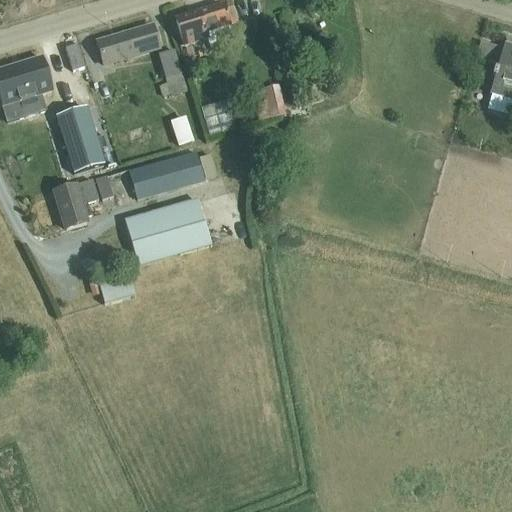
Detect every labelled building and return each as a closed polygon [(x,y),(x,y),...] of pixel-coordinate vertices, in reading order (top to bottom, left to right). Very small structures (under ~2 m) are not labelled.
[(199,14),(173,21),(182,51),(209,43),(209,42),(231,36),(229,29),(239,26),(233,9),(225,11),(223,6),(199,13),(199,14)] [(81,43),(69,46),(75,70),(102,65),(94,27),(78,31),(81,43)] [(97,43),(104,66),(159,51),(152,27),(97,43)] [(511,49),(505,48),(497,74),(494,73),(492,79),(495,80),(492,93),(511,98),(511,49)] [(174,51),(158,56),(170,98),(186,94),(174,51)] [(190,52),(181,55),(185,72),(192,70),(195,69),(190,52)] [(14,107),(52,95),(42,60),(0,73),(0,102),(2,110),(7,126),(19,122),(14,107)] [(58,84),(66,110),(79,106),(70,80),(58,84)] [(251,95),(259,124),(286,117),(278,88),(251,95)] [(205,108),(213,134),(237,127),(229,100),(205,108)] [(87,111),(56,121),(74,177),(104,168),(87,111)] [(190,114),(173,120),(183,147),(199,142),(190,114)] [(137,204),(204,184),(196,157),(130,176),(128,172),(106,178),(106,181),(96,184),(102,204),(134,195),(137,204)] [(75,187),(55,192),(66,230),(86,225),(81,208),(98,204),(93,184),(75,189),(75,187)] [(211,248),(198,204),(125,226),(137,269),(211,248)] [(134,300),(127,274),(97,282),(104,308),(134,300)]
